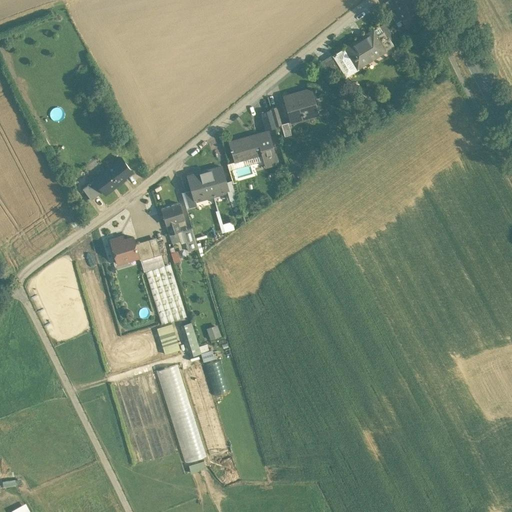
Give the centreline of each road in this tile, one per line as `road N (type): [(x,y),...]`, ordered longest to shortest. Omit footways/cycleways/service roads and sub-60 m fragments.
road 1 (unclassified): [(373,0),(15,280)]
road 2 (unclassified): [(131,511),(15,280)]
road 3 (primary): [(441,0),(511,126)]
